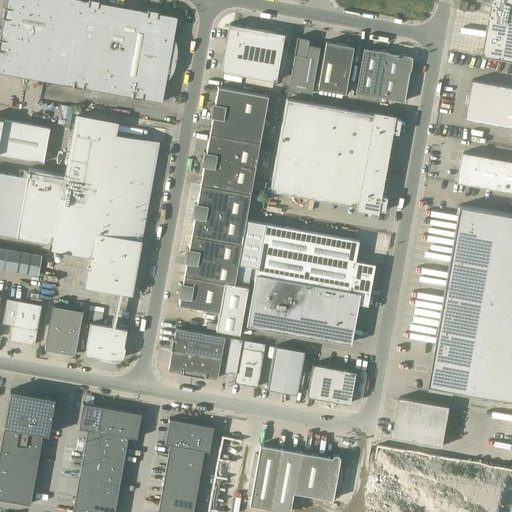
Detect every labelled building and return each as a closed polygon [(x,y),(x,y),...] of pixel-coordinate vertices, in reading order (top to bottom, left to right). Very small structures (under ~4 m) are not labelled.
[(24,76),(43,80),(57,0),(6,0),(5,7),(3,18),(2,28),(32,34),(24,76)] [(57,0),(43,80),(73,85),(73,86),(83,88),(83,87),(132,95),(132,96),(142,98),(142,97),(162,101),(166,80),(167,80),(171,75),(174,70),(175,65),(176,60),(177,54),(177,49),(177,43),(175,37),(174,37),(177,16),(158,12),(158,10),(148,8),(147,10),(98,1),(98,0),(57,0)] [(460,9),(467,11),(469,2),(462,0),(460,9)] [(511,0),(492,0),(490,14),(491,15),(485,52),(483,52),(483,53),(511,58),(511,0)] [(229,23),(221,70),(276,80),(284,33),(229,23)] [(0,71),(24,76),(32,34),(2,28),(0,37),(0,71)] [(308,44),(309,40),(299,38),(296,54),(297,54),(290,88),(312,92),(320,46),(308,44)] [(326,40),(317,88),(345,93),(353,45),(326,40)] [(356,92),(380,96),(388,51),(377,49),(377,50),(364,48),(356,92)] [(388,51),(380,96),(404,101),(410,70),(412,59),(412,56),(409,56),(410,55),(398,53),(398,54),(388,52),(388,51)] [(511,86),(473,79),(466,119),(511,127),(511,86)] [(213,116),(210,132),(260,141),(268,96),(218,86),(215,104),(214,103),(211,115),(213,116)] [(270,190),(384,211),(387,196),(374,194),(385,131),(398,133),(401,119),(287,98),(270,190)] [(0,232),(49,242),(53,242),(52,246),(91,253),(86,284),(130,292),(157,142),(113,134),(116,122),(77,115),(66,174),(29,167),(28,176),(0,171),(0,232)] [(0,154),(43,162),(50,127),(4,119),(0,117),(0,154)] [(204,164),(200,184),(250,193),(260,141),(210,132),(206,152),(205,152),(203,164),(204,164)] [(511,160),(463,152),(458,182),(511,191),(511,160)] [(195,215),(191,235),(241,244),(246,219),(250,193),(200,184),(197,203),(196,203),(194,215),(195,215)] [(458,212),(460,212),(444,302),(437,344),(434,344),(433,351),(435,351),(429,385),(511,399),(511,213),(462,205),(459,205),(458,212)] [(250,273),(255,273),(369,294),(375,263),(355,260),(359,239),(264,223),(246,219),(241,244),(237,264),(251,267),(250,273)] [(184,274),(226,282),(234,283),(237,264),(241,244),(191,235),(189,249),(188,248),(185,260),(187,260),(184,274)] [(0,267),(38,274),(42,254),(0,246),(0,267)] [(237,264),(234,283),(234,284),(248,286),(250,273),(251,267),(237,264)] [(369,294),(255,273),(246,325),(349,343),(356,303),(367,305),(369,294)] [(234,283),(226,282),(184,274),(183,283),(181,283),(179,295),(180,295),(179,304),(219,311),(216,329),(239,333),(248,286),(234,284),(234,283)] [(13,324),(10,339),(19,341),(26,342),(35,344),(42,304),(7,298),(2,322),(13,324)] [(45,348),(75,354),(83,310),(53,305),(45,348)] [(125,346),(124,345),(127,328),(90,322),(85,354),(99,357),(98,358),(99,358),(111,360),(113,360),(116,360),(118,359),(120,357),(122,356),(123,354),(124,346),(125,346)] [(176,328),(174,338),(172,337),(170,349),(172,349),(168,369),(180,371),(180,373),(205,377),(205,376),(217,378),(224,336),(176,328)] [(234,382),(258,386),(265,343),(231,337),(225,371),(236,373),(234,382)] [(267,388),(296,394),(304,351),(275,345),(267,388)] [(313,363),(307,395),(350,403),(355,371),(313,363)] [(10,389),(0,446),(0,498),(30,504),(43,432),(48,433),(54,397),(10,389)] [(390,436),(443,445),(450,406),(400,397),(395,428),(392,427),(392,428),(394,428),(393,436),(391,435),(390,436)] [(87,429),(79,475),(73,511),(76,511),(113,511),(128,436),(137,438),(141,413),(83,402),(78,427),(87,429)] [(170,444),(164,478),(157,511),(192,511),(204,450),(209,451),(213,425),(169,418),(165,443),(170,444)] [(250,494),(251,494),(249,504),(290,511),(293,492),(333,499),(340,458),(340,457),(339,456),(339,455),(338,454),(337,454),(336,454),(335,454),(334,454),(333,454),(333,455),(332,456),(332,457),(260,444),(258,454),(257,454),(257,453),(256,453),(255,453),(254,453),(254,454),(247,493),(247,494),(248,494),(249,494),(250,494)]
